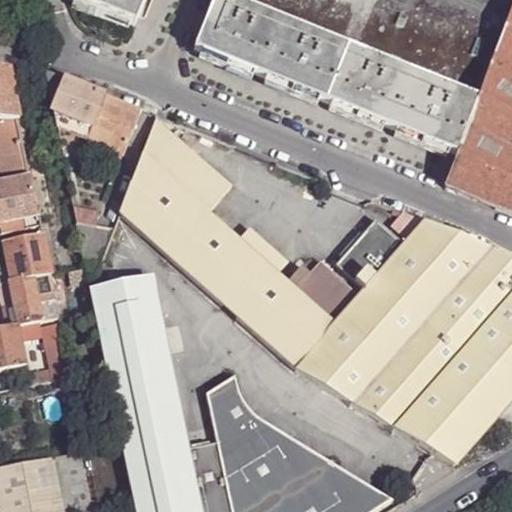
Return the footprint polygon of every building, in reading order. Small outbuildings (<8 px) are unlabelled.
[(144,0),(68,0),(68,1),(133,28),(144,0)] [(281,22),(228,0),(213,0),(193,52),(259,78),(281,22)] [(412,73),(478,99),(511,10),(511,0),(228,0),(281,22),(346,47),(412,73)] [(457,156),(444,189),(511,216),(511,10),(478,99),(457,156)] [(324,104),(346,47),(281,22),(259,78),(324,104)] [(324,104),(389,129),(412,73),(346,47),(324,104)] [(0,119),(19,120),(9,69),(0,67),(0,119)] [(389,129),(457,156),(478,99),(412,73),(389,129)] [(89,91),(46,74),(57,130),(123,156),(140,111),(89,91)] [(19,120),(0,119),(0,184),(31,179),(19,120)] [(233,189),(157,122),(143,158),(209,217),(233,189)] [(143,158),(121,216),(298,375),(335,329),(297,294),(289,287),(279,277),(240,243),(209,217),(143,158)] [(31,179),(0,184),(0,224),(17,221),(39,216),(31,179)] [(98,214),(74,210),(77,225),(96,228),(98,214)] [(425,225),(408,218),(397,230),(411,241),(425,225)] [(18,226),(17,221),(0,224),(0,227),(1,230),(18,226)] [(453,470),(511,402),(511,261),(425,225),(411,241),(394,261),(389,257),(401,243),(376,222),(337,267),(366,293),(360,300),(335,329),(298,375),(453,470)] [(96,228),(77,225),(92,294),(115,233),(96,228)] [(247,234),(240,243),(279,277),(287,269),(247,234)] [(52,274),(44,236),(4,244),(7,263),(11,283),(33,278),(50,275),(52,274)] [(0,284),(9,283),(11,283),(7,263),(0,264),(0,284)] [(297,294),(335,329),(360,300),(321,266),(311,279),(297,294)] [(289,287),(297,294),(311,279),(302,271),(289,287)] [(33,278),(11,283),(9,283),(18,327),(42,322),(52,320),(43,281),(51,280),(50,275),(33,278)] [(152,279),(92,294),(122,441),(125,453),(137,511),(200,511),(188,450),(173,379),(152,279)] [(18,327),(9,283),(0,284),(0,289),(1,295),(6,324),(8,329),(18,327)] [(42,322),(18,327),(8,329),(0,330),(0,372),(26,367),(26,365),(20,341),(44,336),(42,327),(42,322)] [(53,382),(68,379),(57,325),(42,327),(44,336),(52,374),(53,382)] [(30,387),(53,382),(52,374),(28,378),(30,387)] [(218,444),(188,450),(200,511),(377,511),(392,503),(253,418),(235,377),(207,395),(218,444)] [(90,511),(98,510),(81,453),(52,459),(63,511),(90,511)] [(63,511),(52,459),(0,469),(0,511),(63,511)]
